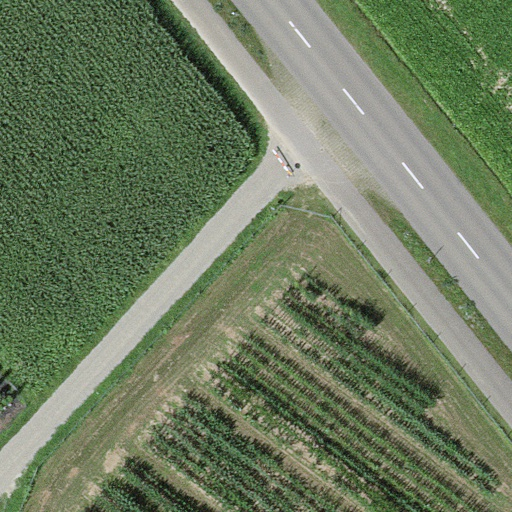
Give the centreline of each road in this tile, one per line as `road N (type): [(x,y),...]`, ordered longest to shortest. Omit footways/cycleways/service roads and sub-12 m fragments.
road 1 (track): [(0,468),(346,96)]
road 2 (tertiary): [(511,304),(270,0)]
